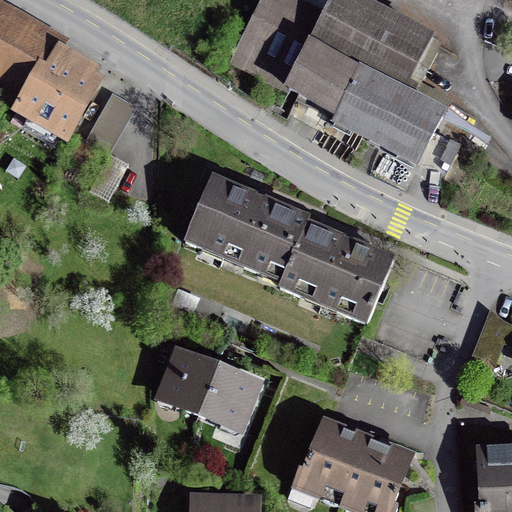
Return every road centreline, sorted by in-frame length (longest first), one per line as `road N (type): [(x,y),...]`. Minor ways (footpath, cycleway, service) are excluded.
road 1 (residential): [(497,262),(344,195),(28,0)]
road 2 (residential): [(497,262),(448,383),(451,511)]
